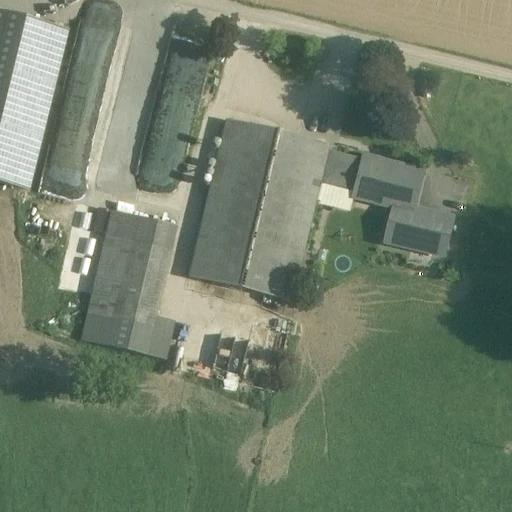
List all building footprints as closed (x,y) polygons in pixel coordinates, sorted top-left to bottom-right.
[(187,169),(216,27),(138,11),(106,173),(137,179),(141,160),(187,169)] [(64,33),(0,17),(0,184),(25,191),(64,33)] [(328,147),(225,122),(188,280),(291,305),(319,187),(327,153),(328,147)] [(379,163),(362,159),(361,161),(327,153),(319,187),(353,195),(351,202),(353,202),(354,199),(394,209),(390,227),(434,237),(438,218),(415,212),(424,174),(394,167),(393,170),(379,166),(379,163)] [(176,229),(110,213),(105,237),(170,253),(176,229)] [(170,253),(105,237),(86,316),(152,331),(154,321),(170,253)] [(152,331),(86,316),(80,343),(165,363),(173,326),(154,321),(152,331)] [(286,336),(267,332),(253,390),(272,395),(286,336)] [(234,339),(220,336),(211,370),(226,374),(234,339)] [(234,339),(226,374),(240,377),(248,343),(234,339)]
